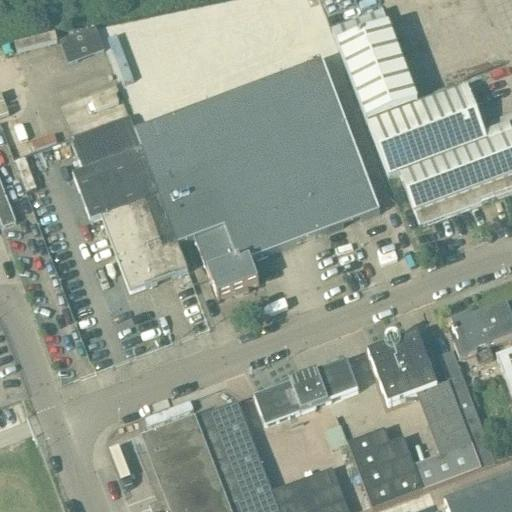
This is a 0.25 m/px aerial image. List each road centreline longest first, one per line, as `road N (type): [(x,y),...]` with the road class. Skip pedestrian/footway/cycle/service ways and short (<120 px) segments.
road 1 (unclassified): [(511,258),(57,430)]
road 2 (unclassified): [(57,430),(15,320),(0,304)]
